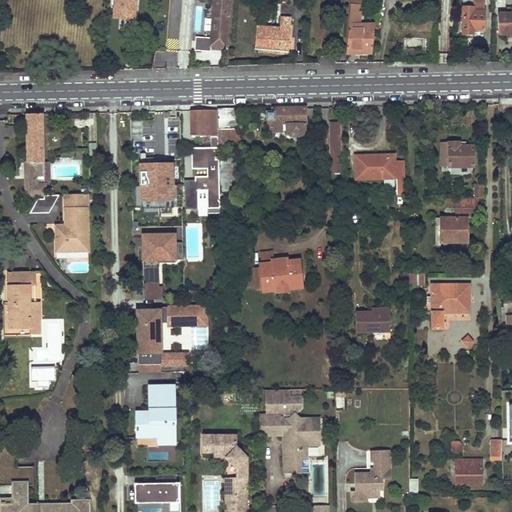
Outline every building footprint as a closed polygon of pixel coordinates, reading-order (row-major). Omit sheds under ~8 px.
[(114,0),(114,16),(125,17),(135,18),(136,0),(114,0)] [(210,51),(211,45),(226,47),(230,0),(214,0),(211,37),(196,36),(195,50),(210,51)] [(375,24),(363,23),(364,0),(360,0),(352,0),(347,55),(373,53),(375,31),(375,25),(375,24)] [(462,0),(462,35),(473,35),(473,31),(484,31),(484,0),(462,0)] [(511,13),(497,14),(498,35),(507,35),(511,34),(511,13)] [(125,17),(124,24),(134,25),(135,18),(125,17)] [(256,27),(254,50),(289,52),(291,19),(281,18),(280,26),(277,26),(277,29),(256,27)] [(305,129),(305,109),(272,109),(272,114),(267,114),(267,124),(271,125),(272,127),(272,130),(284,130),(288,138),(297,137),(305,129)] [(218,164),(218,155),(217,110),(194,111),(195,122),(192,122),(191,137),(211,137),(211,149),(192,150),(193,170),(207,170),(218,169),(218,164)] [(217,110),(218,155),(240,155),(239,110),(217,110)] [(42,114),(26,115),(28,163),(33,163),(33,173),(33,183),(37,183),(44,183),(52,183),(51,164),(41,164),(41,163),(43,163),(42,114)] [(340,123),(335,123),(330,123),(331,161),(341,161),(340,123)] [(18,137),(18,129),(7,129),(7,138),(18,137)] [(449,155),(442,155),(442,167),(449,167),(449,169),(474,168),(474,146),(460,146),(460,143),(449,144),(449,155)] [(380,157),(380,155),(368,155),(368,156),(354,156),(355,179),(368,179),(394,179),(395,177),(394,162),(394,161),(388,161),(388,157),(380,157)] [(341,173),(341,161),(331,161),(331,173),(341,173)] [(406,162),(394,162),(395,177),(406,177),(406,162)] [(33,183),(33,173),(33,163),(28,163),(24,163),(24,168),(27,167),(27,179),(25,179),(25,194),(35,194),(44,194),(44,185),(37,185),(37,183),(33,183)] [(218,164),(218,169),(219,195),(226,195),(236,195),(235,164),(218,164)] [(174,205),(174,165),(138,165),(138,205),(174,205)] [(208,207),(207,209),(219,209),(219,195),(218,169),(207,170),(207,177),(207,181),(196,181),(185,182),(185,209),(197,209),(197,208),(208,207)] [(483,200),(484,192),(484,185),(474,185),(474,199),(476,199),(483,200)] [(56,249),(87,248),(86,197),(86,193),(65,193),(66,223),(66,230),(56,230),(56,249)] [(35,223),(59,220),(56,196),(32,199),(35,223)] [(474,199),(455,198),(455,218),(440,218),(440,244),(466,244),(466,233),(463,233),(463,218),(466,218),(476,219),(476,199),(474,199)] [(176,235),(141,235),(141,263),(176,264),(176,235)] [(272,252),(259,253),(260,267),(265,267),(270,267),(270,264),(272,261),(272,252)] [(289,286),(300,285),(299,264),(289,265),(289,262),(285,260),(272,261),(270,264),(270,267),(265,267),(260,267),(262,288),(273,287),(273,285),(289,284),(289,286)] [(144,269),(144,282),(157,282),(157,269),(144,269)] [(40,335),(40,322),(40,310),(30,310),(30,287),(34,287),(34,272),(8,273),(9,329),(29,329),(30,335),(40,335)] [(410,275),(410,281),(410,287),(425,287),(425,275),(410,275)] [(143,283),(143,301),(162,301),(162,283),(143,283)] [(287,290),(301,289),(300,285),(289,286),(289,284),(273,285),(273,287),(262,288),(262,292),(276,291),(276,294),(287,293),(287,290)] [(432,330),(437,330),(442,330),(442,313),(469,313),(468,285),(431,286),(432,330)] [(39,303),(35,303),(34,287),(30,287),(30,310),(40,310),(39,303)] [(207,322),(207,309),(197,309),(197,308),(156,308),(156,312),(138,312),(138,326),(136,326),(136,333),(138,333),(138,340),(134,340),(134,353),(138,353),(139,374),(161,373),(161,366),(173,366),(173,361),(166,361),(166,356),(161,356),(161,343),(160,324),(198,324),(198,322),(207,322)] [(356,332),(391,332),(391,308),(372,308),(372,312),(356,312),(356,332)] [(476,342),(469,334),(462,342),(469,349),(476,342)] [(187,365),(187,355),(166,356),(166,361),(173,361),(173,366),(187,365)] [(55,368),(32,368),(32,380),(38,380),(48,380),(55,380),(55,368)] [(173,385),(147,386),(148,412),(148,418),(136,419),(136,438),(157,438),(171,437),(171,424),(174,424),(173,385)] [(288,390),(266,391),(266,416),(259,416),(259,437),(284,437),(290,437),(291,444),(284,450),(284,463),(294,463),(294,474),(302,474),(301,460),(308,459),(308,450),(310,447),(321,447),(320,419),(301,420),(296,415),(301,409),(301,399),(288,399),(288,390)] [(157,445),(175,444),(174,424),(171,424),(171,437),(157,438),(157,445)] [(235,437),(201,437),(201,453),(213,453),(213,459),(224,459),(236,470),(236,478),(236,497),(230,497),(229,511),(246,511),(247,459),(241,453),(237,453),(235,453),(235,451),(235,448),(235,437)] [(491,440),(491,460),(492,460),(499,460),(502,460),(501,440),(491,440)] [(453,453),(456,453),(458,453),(463,451),(463,444),(459,442),(454,442),(448,444),(448,450),(453,453)] [(390,452),(371,453),(371,463),(374,463),(374,470),(371,470),(371,474),(371,476),(366,476),(366,474),(356,474),(357,488),(360,488),(360,493),(357,493),(352,493),(352,503),(369,502),(369,500),(374,495),(377,492),(380,492),(384,492),(383,480),(391,479),(390,452)] [(455,460),(454,485),(482,486),(482,460),(455,460)] [(294,463),(284,463),(284,474),(294,474),(294,463)] [(175,484),(174,475),(154,476),(154,484),(175,484)] [(224,493),(224,511),(229,511),(230,497),(236,497),(236,478),(232,478),(224,478),(224,493)] [(419,479),(410,478),(410,493),(418,493),(419,479)] [(89,511),(89,500),(71,501),(71,504),(28,505),(28,480),(12,480),(13,493),(13,497),(1,498),(0,511),(89,511)] [(136,501),(136,484),(133,484),(133,504),(168,504),(168,501),(136,501)] [(178,500),(177,484),(175,484),(154,484),(136,484),(136,501),(168,501),(178,500)] [(178,511),(178,500),(168,501),(168,504),(168,511),(178,511)]
